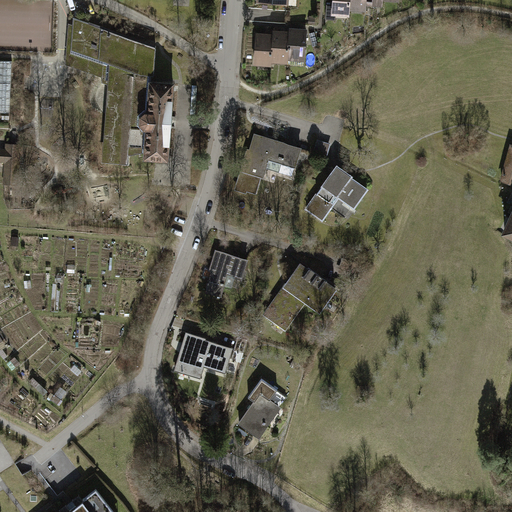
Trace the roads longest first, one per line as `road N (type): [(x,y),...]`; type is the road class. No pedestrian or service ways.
road 1 (residential): [(227,61),(221,159),(157,332),(149,379),(160,415),(178,433),(300,511)]
road 2 (residential): [(227,61),(206,58),(103,0)]
road 3 (unknown): [(202,220),(333,263)]
